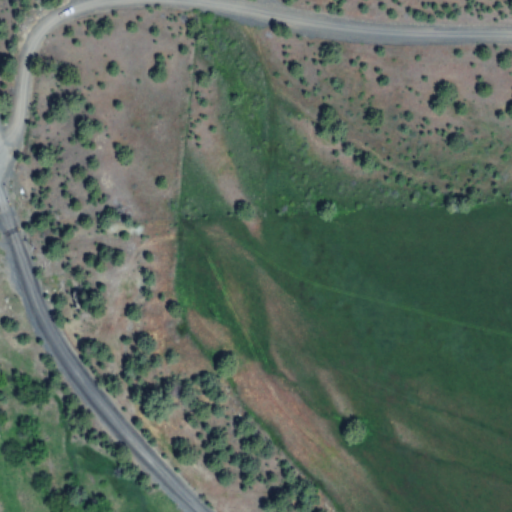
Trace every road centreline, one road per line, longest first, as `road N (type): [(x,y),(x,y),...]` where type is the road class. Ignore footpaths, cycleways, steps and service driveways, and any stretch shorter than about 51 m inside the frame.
road 1 (track): [(511,41),(224,18),(82,36),(0,134)]
road 2 (track): [(221,511),(75,358),(0,210)]
